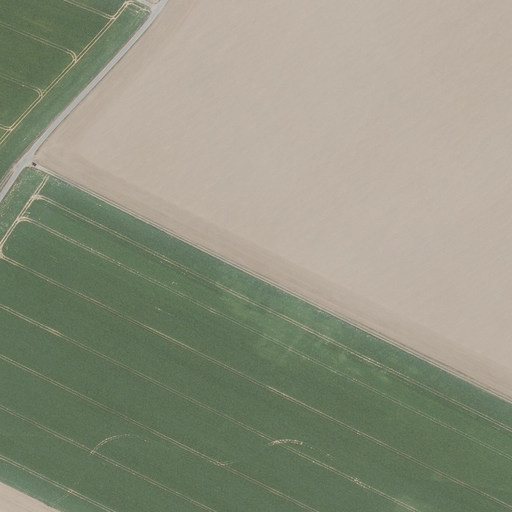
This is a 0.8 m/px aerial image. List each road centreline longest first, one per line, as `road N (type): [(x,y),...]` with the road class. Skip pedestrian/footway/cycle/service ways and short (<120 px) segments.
road 1 (track): [(511,401),(26,159)]
road 2 (unclassified): [(0,199),(168,0)]
